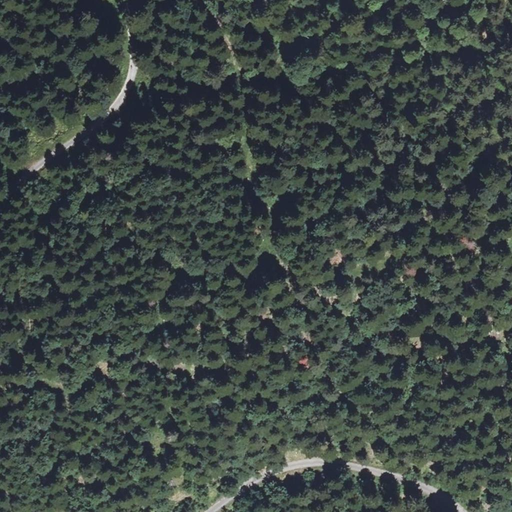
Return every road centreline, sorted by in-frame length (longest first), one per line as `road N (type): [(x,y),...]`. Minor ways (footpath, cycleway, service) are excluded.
road 1 (unclassified): [(210,511),(279,469),(333,463),(426,488),(462,511)]
road 2 (unclassified): [(126,0),(136,62),(126,93),(0,203)]
